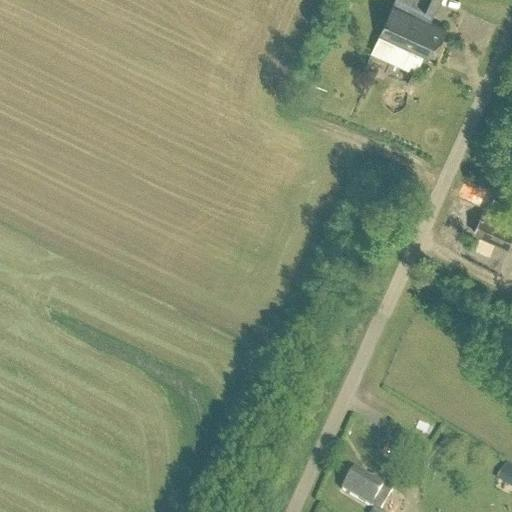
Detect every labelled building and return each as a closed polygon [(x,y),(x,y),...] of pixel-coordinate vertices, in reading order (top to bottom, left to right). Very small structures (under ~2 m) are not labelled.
[(393,0),(379,32),(432,56),(445,28),(430,21),(413,13),(418,2),(435,10),(439,0),(393,0)] [(418,69),(409,65),(403,77),(412,82),(418,69)] [(487,183),(502,185),(503,182),(503,177),(488,175),(487,175),(487,183)] [(511,235),(511,216),(499,211),(495,219),(481,213),(473,231),(508,246),(511,235)] [(379,511),(393,489),(383,484),(373,478),(371,481),(353,471),(341,492),(369,508),(372,510),(371,511),(379,511)]
